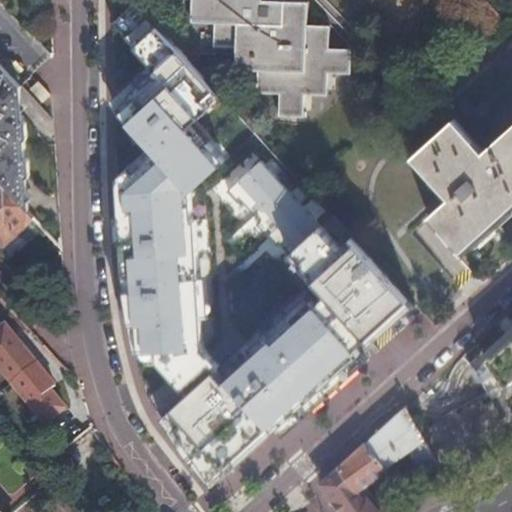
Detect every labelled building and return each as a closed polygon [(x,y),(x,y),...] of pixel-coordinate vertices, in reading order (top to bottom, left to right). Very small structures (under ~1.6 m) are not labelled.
[(278,116),(302,117),(304,95),(325,96),(327,73),(349,74),(350,49),(328,48),(329,25),(307,24),(307,2),(289,0),(192,0),(192,20),(214,21),(213,44),(235,45),(235,68),(257,69),(257,92),(278,93),(278,116)] [(412,305),(350,238),(340,248),(262,160),(228,190),(239,202),(241,200),(260,221),(257,223),(278,246),(280,244),(325,295),(314,305),(301,291),(219,364),(203,345),(193,220),(191,220),(190,191),(224,160),(206,141),(202,145),(186,128),(209,106),(202,99),(213,88),(134,2),(112,22),(155,69),(115,107),(157,153),(135,173),(130,167),(115,181),(123,289),(129,322),(134,322),(136,350),(146,349),(147,363),(155,362),(184,395),(157,418),(184,458),(208,488),(270,431),(278,439),(364,362),(352,348),(363,338),(369,344),(412,305)] [(0,180),(27,210),(21,85),(0,62),(0,180)] [(426,214),(459,253),(511,205),(511,123),(482,150),(452,118),(409,156),(445,197),(426,214)] [(0,238),(1,239),(30,213),(27,210),(0,180),(0,238)] [(0,329),(0,370),(42,422),(62,406),(29,366),(31,364),(19,351),(18,351),(0,329)] [(511,337),(485,362),(502,387),(511,382),(511,337)] [(434,489),(445,483),(405,406),(339,467),(356,491),(364,485),(387,468),(386,466),(413,448),(434,489)] [(386,511),(364,485),(356,491),(339,467),(322,483),(342,511),(386,511)]
